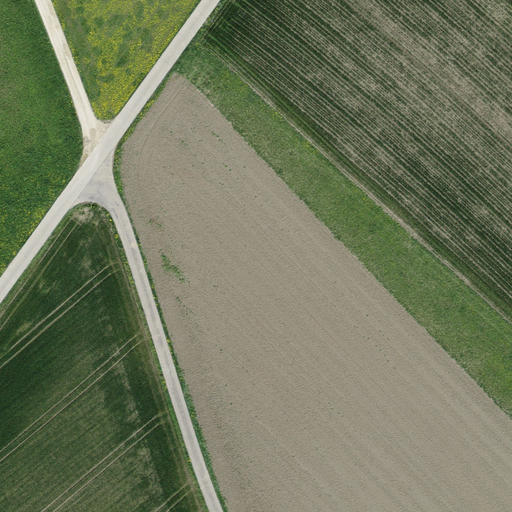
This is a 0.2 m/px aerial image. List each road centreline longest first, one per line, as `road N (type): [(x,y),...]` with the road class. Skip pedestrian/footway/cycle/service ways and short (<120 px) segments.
road 1 (track): [(219,511),(42,0)]
road 2 (unclassified): [(0,284),(205,0)]
